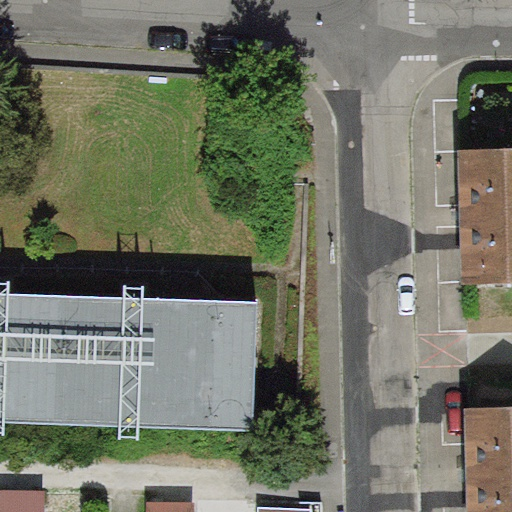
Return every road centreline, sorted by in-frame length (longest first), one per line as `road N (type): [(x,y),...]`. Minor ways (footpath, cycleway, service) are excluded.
road 1 (residential): [(361,37),(381,511)]
road 2 (residential): [(361,37),(0,16)]
road 3 (residential): [(511,33),(361,37)]
